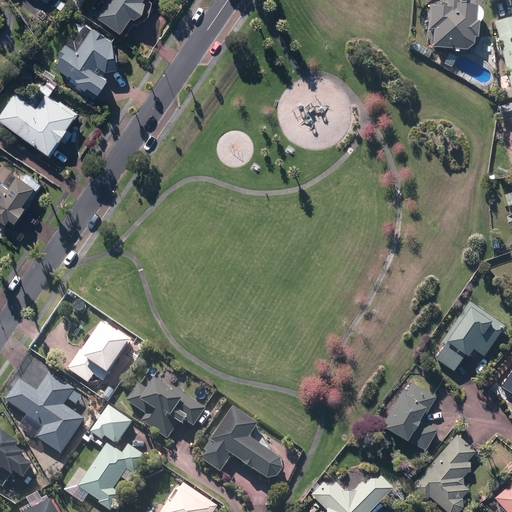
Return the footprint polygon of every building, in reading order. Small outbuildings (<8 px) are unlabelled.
[(56,0),(52,6),(58,10),(63,4),(57,0),(56,0)] [(70,0),(69,3),(77,9),(83,1),(81,0),(70,0)] [(119,33),(129,18),(132,20),(139,14),(143,3),(140,1),(141,0),(104,0),(94,16),(119,33)] [(446,4),(446,11),(440,10),(440,7),(429,7),(428,33),(433,33),(432,50),(466,53),(473,48),(474,40),(476,40),(478,24),(479,22),(480,20),(481,17),(481,15),(480,12),(478,10),(476,9),(463,8),(463,5),(446,4)] [(511,18),(495,23),(511,88),(511,18)] [(74,87),(94,100),(106,80),(101,77),(105,71),(115,70),(111,42),(104,37),(105,36),(95,30),(93,31),(84,25),(74,42),(70,39),(66,45),(65,44),(57,56),(60,59),(55,67),(72,78),(70,81),(75,84),(74,87)] [(410,48),(417,52),(421,47),(413,42),(410,48)] [(38,90),(28,104),(13,93),(0,111),(0,122),(48,157),(60,140),(64,143),(71,134),(66,130),(77,114),(59,101),(57,103),(47,96),(51,90),(43,85),(39,91),(38,90)] [(5,222),(13,228),(19,220),(31,202),(25,197),(32,187),(14,175),(5,188),(0,184),(0,221),(3,224),(5,222)] [(436,359),(454,372),(465,356),(468,358),(473,350),(483,357),(505,326),(470,302),(441,342),(446,345),(436,359)] [(67,371),(87,385),(93,376),(103,383),(109,374),(108,374),(128,343),(100,324),(80,353),(80,352),(67,371)] [(511,369),(501,387),(511,394),(511,369)] [(36,440),(60,456),(83,420),(62,407),(73,391),(48,374),(35,393),(17,382),(4,403),(44,428),(36,440)] [(140,423),(167,441),(177,426),(179,427),(181,425),(183,421),(193,428),(205,410),(171,387),(169,390),(153,379),(145,390),(137,386),(126,403),(145,416),(140,423)] [(408,440),(426,450),(438,430),(420,420),(426,411),(428,412),(436,397),(412,383),(407,392),(403,390),(382,426),(387,428),(386,430),(407,442),(408,440)] [(230,457),(267,481),(276,479),(281,471),(279,461),(247,440),(256,426),(231,410),(203,452),(206,454),(200,462),(219,474),(230,457)] [(0,430),(0,469),(2,471),(4,468),(15,475),(16,473),(25,479),(35,465),(24,457),(27,453),(19,448),(22,444),(1,430),(0,430)] [(429,498),(445,511),(459,511),(463,508),(462,500),(461,499),(468,491),(463,486),(462,478),(466,474),(470,473),(469,463),(466,464),(475,452),(456,436),(409,489),(425,502),(429,498)] [(99,505),(109,511),(110,511),(121,496),(113,490),(126,471),(135,476),(147,459),(128,446),(122,455),(107,445),(78,488),(100,503),(99,505)] [(369,511),(393,488),(381,475),(378,478),(371,479),(365,485),(362,483),(354,491),(355,492),(342,492),(343,491),(335,483),(332,486),(327,486),(323,481),(310,494),(327,510),(326,511),(369,511)] [(511,511),(511,483),(493,500),(504,511),(511,511)] [(215,511),(218,509),(183,485),(178,493),(176,492),(162,511),(215,511)] [(393,498),(398,503),(404,497),(399,492),(393,498)] [(59,511),(52,498),(27,511),(59,511)]
